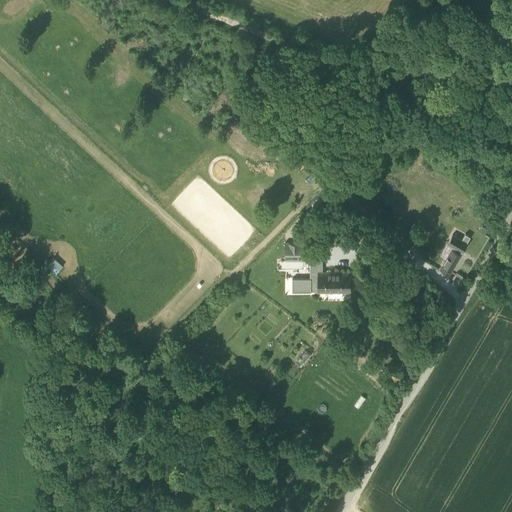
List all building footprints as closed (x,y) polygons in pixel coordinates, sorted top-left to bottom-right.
[(488,229),(482,226),(479,231),(485,235),(488,229)] [(352,234),(355,238),(362,232),(359,229),(352,234)] [(447,243),(456,249),(461,252),(462,252),(467,243),(452,234),(447,243)] [(310,259),(310,242),(285,242),(285,260),(310,259)] [(322,242),(310,242),(310,259),(319,259),(322,259),(322,242)] [(440,255),(446,259),(451,249),(455,251),(456,249),(447,243),(440,255)] [(446,259),(440,269),(449,274),(461,254),(460,254),(455,251),(451,249),(446,259)] [(63,264),(54,256),(46,264),(55,272),(63,264)] [(310,259),(310,278),(318,278),(318,271),(319,271),(319,259),(310,259)] [(322,271),(319,271),(318,271),(318,278),(318,287),(318,291),(351,291),(351,271),(322,271)] [(457,273),(451,283),(456,286),(463,276),(457,273)] [(310,290),(310,291),(311,291),(311,287),(318,287),(318,278),(310,278),(292,278),(292,279),(293,279),(293,290),(310,290)] [(293,279),(292,279),(292,291),(310,291),(310,290),(293,290),(293,279)] [(296,363),(301,367),(311,354),(306,350),(302,355),(301,354),(298,357),(300,358),(296,363)] [(361,395),(354,404),(359,408),(366,398),(361,395)]
